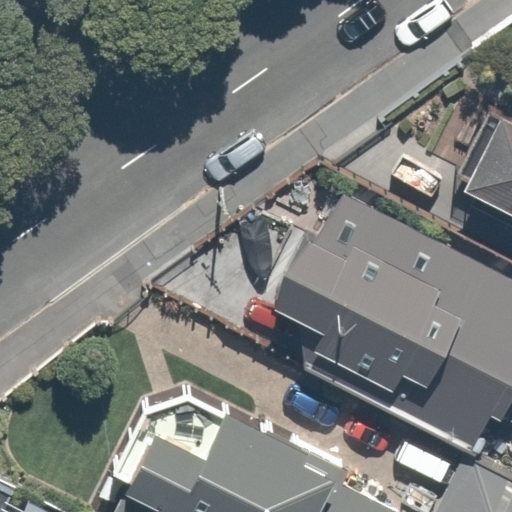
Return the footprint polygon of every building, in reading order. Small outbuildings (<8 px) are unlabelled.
[(511,92),(488,80),(444,164),(510,198),(505,206),(511,209),(511,92)] [(298,306),(301,358),(468,442),(488,402),(496,407),(511,375),(511,270),(341,185),(311,227),(306,224),(279,252),(269,291),(298,306)] [(187,373),(180,386),(149,370),(96,470),(116,481),(99,511),(411,511),(412,511),(382,494),(335,469),(342,456),(187,373)] [(511,511),(511,468),(456,440),(419,511),(511,511)] [(71,511),(20,485),(5,511),(71,511)]
